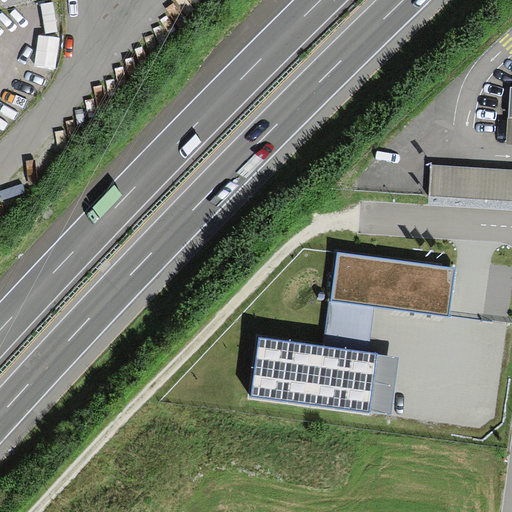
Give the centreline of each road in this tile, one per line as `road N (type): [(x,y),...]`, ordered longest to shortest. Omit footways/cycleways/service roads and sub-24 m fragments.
road 1 (motorway): [(0,415),(403,0)]
road 2 (motorway): [(321,0),(0,330)]
road 3 (track): [(35,511),(291,245),(326,224),(360,217)]
road 4 (residential): [(0,166),(74,85),(115,0)]
road 5 (residential): [(511,226),(360,217)]
